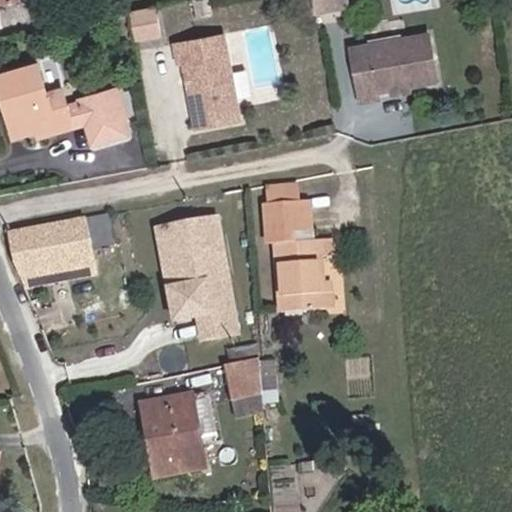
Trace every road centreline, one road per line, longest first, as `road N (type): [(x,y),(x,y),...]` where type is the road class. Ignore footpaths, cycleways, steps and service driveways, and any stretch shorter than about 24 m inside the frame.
road 1 (unknown): [(0,214),(348,158)]
road 2 (residential): [(0,235),(78,511)]
